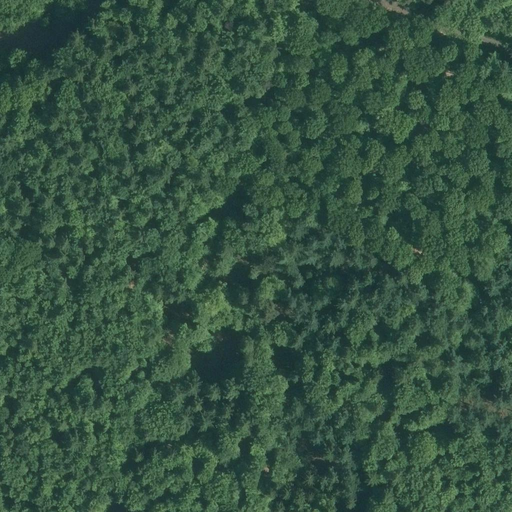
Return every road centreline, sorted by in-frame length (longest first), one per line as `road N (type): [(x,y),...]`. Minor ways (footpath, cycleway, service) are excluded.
road 1 (track): [(99,511),(303,0)]
road 2 (track): [(511,52),(383,0)]
